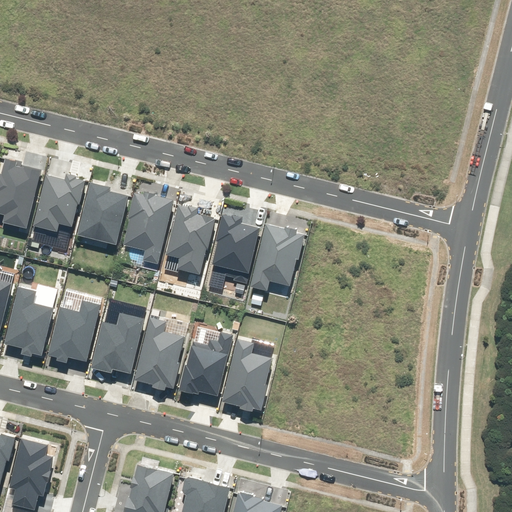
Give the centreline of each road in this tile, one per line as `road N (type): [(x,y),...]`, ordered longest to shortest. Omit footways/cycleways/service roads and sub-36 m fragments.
road 1 (residential): [(467,227),(0,113)]
road 2 (residential): [(107,414),(441,494)]
road 3 (residential): [(467,227),(441,494)]
road 4 (residential): [(511,48),(467,227)]
